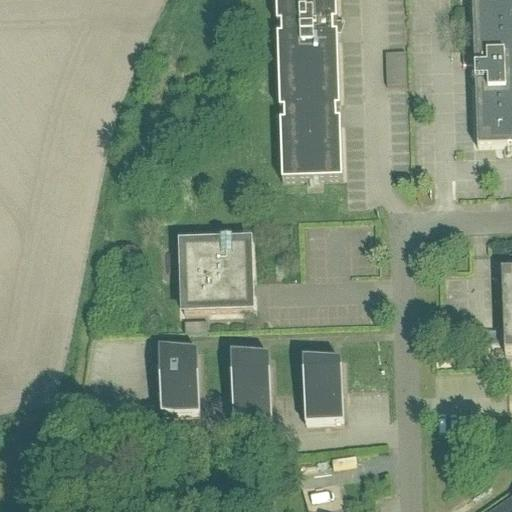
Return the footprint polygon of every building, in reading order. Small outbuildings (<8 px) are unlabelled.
[(275,0),(282,188),(342,186),(335,0),(275,0)] [(478,154),(511,152),(511,0),(470,0),(467,4),(472,8),(478,154)] [(397,50),(379,51),(380,82),(398,81),(397,50)] [(233,250),(232,245),(221,245),(221,250),(182,252),(184,320),(253,318),(250,249),(233,250)] [(511,276),(502,277),(505,359),(511,358),(511,276)] [(201,424),(198,357),(159,354),(162,424),(176,425),(201,424)] [(273,434),(270,363),(231,360),(234,432),(255,435),(273,434)] [(345,431),(342,369),(303,366),(306,433),(345,431)] [(455,489),(432,498),(436,508),(459,499),(455,489)] [(511,511),(511,502),(500,511),(511,511)]
